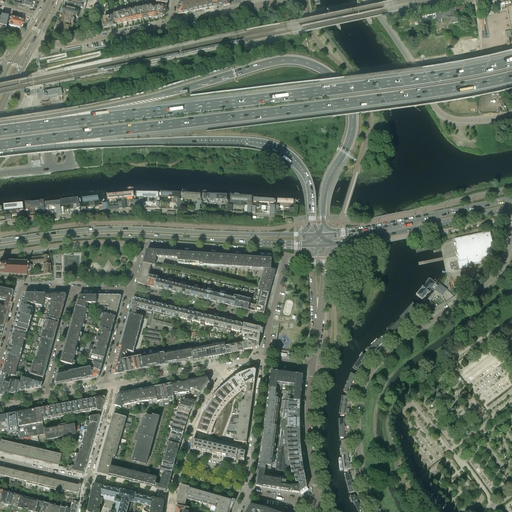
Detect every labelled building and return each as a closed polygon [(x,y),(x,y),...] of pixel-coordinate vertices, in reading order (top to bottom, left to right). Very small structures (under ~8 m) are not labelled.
[(35,2),(29,0),(24,0),(24,3),(22,2),(21,5),(19,4),(18,7),(24,9),(25,6),(32,8),(35,2)] [(69,0),(68,4),(83,8),(85,1),(81,0),(69,0),(70,0),(69,0)] [(156,2),(157,6),(159,17),(165,16),(167,4),(156,2)] [(495,4),(497,10),(505,8),(504,2),(495,4)] [(457,17),(456,12),(463,11),(468,10),(467,5),(441,11),(440,6),(436,6),(437,10),(415,14),(415,15),(407,17),(408,21),(414,20),(415,25),(420,24),(421,27),(429,25),(428,20),(436,19),(436,20),(435,20),(436,24),(439,23),(442,23),(442,19),(448,18),(449,24),(458,23),(458,17),(457,17)] [(63,7),(62,11),(62,13),(65,14),(65,15),(73,17),(77,18),(78,18),(79,11),(63,7)] [(61,19),(60,21),(67,24),(71,26),(70,27),(73,28),(74,24),(75,20),(65,16),(62,15),(61,15),(60,15),(59,18),(60,19),(61,19)] [(10,18),(9,25),(9,26),(14,27),(16,28),(19,28),(19,26),(22,27),(23,22),(22,22),(22,20),(18,20),(19,17),(14,16),(14,18),(10,18)] [(107,18),(103,18),(102,18),(100,25),(103,25),(102,27),(104,28),(111,27),(109,16),(107,17),(107,18)] [(407,21),(406,17),(391,20),(392,25),(407,21)] [(55,25),(54,29),(56,30),(56,31),(61,33),(68,36),(70,30),(69,30),(70,27),(71,26),(67,24),(60,21),(59,20),(59,21),(58,21),(57,24),(57,25),(57,26),(55,25)] [(466,62),(422,69),(427,78),(439,100),(450,99),(466,62)] [(62,96),(61,93),(60,88),(36,93),(38,99),(43,98),(43,100),(62,96)] [(108,209),(107,202),(102,203),(102,205),(99,205),(99,210),(108,209)] [(490,231),(476,234),(454,239),(455,243),(454,243),(454,246),(456,246),(457,254),(456,255),(457,258),(458,257),(459,262),(458,262),(460,268),(468,266),(496,260),(490,231)] [(167,252),(147,250),(145,257),(143,264),(152,266),(154,266),(156,257),(168,258),(168,256),(166,255),(167,252)] [(186,253),(167,252),(166,255),(168,256),(168,258),(179,258),(178,263),(185,264),(186,253)] [(200,254),(186,253),(185,264),(199,265),(200,254)] [(215,255),(200,254),(199,265),(214,266),(215,255)] [(50,274),(50,268),(48,255),(42,256),(25,258),(24,258),(23,258),(22,258),(22,259),(21,260),(22,260),(22,261),(19,261),(20,260),(19,260),(19,261),(16,261),(16,260),(15,260),(15,261),(12,261),(12,260),(11,260),(11,261),(8,261),(8,260),(8,261),(4,260),(4,262),(0,261),(0,272),(3,273),(3,274),(7,274),(7,275),(8,275),(8,274),(11,275),(14,275),(14,276),(15,276),(15,275),(18,275),(18,276),(19,276),(19,275),(22,275),(22,276),(23,276),(23,275),(26,275),(27,272),(30,271),(30,267),(27,265),(27,264),(42,263),(43,268),(43,273),(44,275),(50,274)] [(229,256),(215,255),(214,266),(228,267),(229,256)] [(243,257),(229,256),(228,267),(242,268),(243,257)] [(257,258),(243,257),(242,268),(256,269),(257,258)] [(272,259),(257,258),(256,269),(265,270),(271,269),(272,259)] [(143,269),(142,274),(140,278),(139,278),(138,283),(146,286),(149,274),(152,266),(143,264),(142,269),(143,269)] [(272,282),(276,271),(271,269),(265,270),(262,279),(272,282)] [(160,278),(158,277),(155,288),(168,291),(171,280),(169,280),(168,282),(159,280),(160,278)] [(423,299),(436,283),(430,277),(417,294),(423,299)] [(272,282),(262,279),(259,291),(260,291),(269,293),(272,282)] [(173,281),(171,280),(168,291),(182,294),(184,284),(182,283),(181,285),(173,283),(173,281)] [(186,284),(184,284),(182,294),(195,297),(197,287),(195,286),(194,288),(185,286),(186,284)] [(440,284),(435,290),(438,292),(440,290),(444,293),(447,290),(440,284)] [(199,287),(197,287),(195,297),(208,300),(210,290),(208,289),(208,291),(199,289),(199,287)] [(8,309),(13,293),(12,291),(2,289),(0,300),(5,301),(4,304),(3,304),(2,308),(8,309)] [(212,290),(210,290),(208,300),(221,304),(223,293),(221,292),(221,295),(212,292),(212,290)] [(43,305),(44,300),(46,294),(26,293),(24,295),(21,304),(27,306),(28,303),(42,307),(43,305)] [(226,294),(223,293),(221,304),(234,307),(236,296),(234,296),(234,298),(225,296),(226,294)] [(66,294),(53,294),(51,300),(54,301),(53,303),(64,306),(67,296),(66,294)] [(86,305),(86,295),(81,295),(79,296),(76,306),(83,308),(84,305),(86,305)] [(97,295),(86,295),(86,305),(92,305),(92,306),(97,306),(97,295)] [(120,295),(97,295),(97,306),(97,308),(99,308),(99,305),(101,305),(103,305),(103,309),(103,311),(102,314),(116,317),(121,297),(120,295)] [(133,299),(129,313),(136,315),(137,310),(140,299),(135,298),(133,299)] [(153,303),(140,299),(137,310),(139,311),(140,309),(149,311),(148,313),(150,313),(153,303)] [(64,306),(53,303),(52,302),(48,316),(60,319),(64,306)] [(431,302),(427,307),(431,310),(435,305),(431,302)] [(163,317),(166,306),(153,303),(150,313),(153,314),(153,312),(162,314),(161,316),(163,317)] [(264,314),(266,308),(257,306),(257,305),(254,305),(254,307),(253,309),(253,311),(264,314)] [(84,324),(88,309),(83,308),(76,306),(72,321),(84,324)] [(179,309),(166,306),(163,317),(166,317),(166,315),(175,317),(174,319),(176,320),(179,309)] [(99,328),(100,324),(102,314),(88,309),(84,324),(99,328)] [(192,312),(179,309),(176,320),(179,320),(179,318),(188,320),(187,322),(190,323),(192,312)] [(205,315),(192,312),(190,323),(192,323),(192,321),(201,323),(201,326),(203,326),(205,315)] [(136,315),(129,313),(128,319),(141,323),(143,317),(136,315)] [(113,328),(116,317),(102,314),(100,324),(113,328)] [(218,318),(205,315),(203,326),(205,327),(206,324),(214,327),(214,329),(216,329),(218,318)] [(229,332),(231,321),(218,318),(216,329),(218,330),(218,329),(219,328),(227,330),(227,332),(229,332)] [(141,323),(128,319),(126,325),(139,329),(141,323)] [(59,324),(47,320),(44,329),(56,333),(59,324)] [(245,324),(231,321),(229,332),(231,333),(232,331),(240,333),(240,335),(242,335),(245,324)] [(262,329),(262,328),(245,324),(242,335),(242,338),(242,341),(242,342),(243,343),(244,351),(258,348),(259,347),(261,334),(263,334),(264,329),(262,329)] [(139,329),(126,325),(125,329),(138,333),(139,329)] [(27,331),(15,327),(14,332),(26,335),(27,335),(27,334),(26,333),(27,331)] [(110,336),(112,331),(99,328),(97,333),(110,336)] [(56,333),(44,329),(42,338),(54,342),(56,333)] [(138,333),(125,329),(123,334),(137,338),(138,333)] [(103,363),(107,350),(94,346),(90,345),(91,340),(90,340),(93,331),(90,330),(87,339),(88,339),(86,349),(89,350),(86,359),(94,361),(103,363)] [(14,332),(10,346),(22,349),(25,340),(26,340),(26,338),(25,338),(26,335),(14,332)] [(107,350),(110,336),(97,333),(94,346),(107,350)] [(137,338),(123,334),(122,339),(135,343),(137,338)] [(50,355),(54,342),(42,338),(38,351),(50,355)] [(135,343),(122,339),(121,344),(134,348),(135,343)] [(76,351),(78,347),(77,347),(66,343),(64,348),(76,351)] [(134,348),(121,344),(119,349),(128,351),(133,352),(134,348)] [(23,349),(22,349),(10,346),(9,350),(22,354),(23,349)] [(183,362),(180,348),(175,349),(177,363),(183,362)] [(22,354),(9,350),(7,355),(20,358),(22,354)] [(172,364),(169,350),(163,351),(164,352),(166,365),(172,364)] [(50,355),(38,351),(34,365),(46,368),(50,355)] [(17,367),(20,358),(7,355),(5,364),(17,367)] [(73,365),(74,360),(62,357),(61,362),(73,365)] [(103,363),(94,361),(93,365),(94,367),(94,368),(94,369),(101,371),(103,363)] [(15,376),(17,367),(5,364),(2,373),(8,374),(12,375),(15,376)] [(44,378),(46,368),(34,365),(33,364),(32,366),(30,374),(44,378)] [(29,379),(30,374),(32,366),(26,365),(22,378),(29,379)] [(101,371),(94,369),(91,368),(91,367),(91,368),(93,379),(98,378),(99,376),(101,371)] [(201,418),(196,430),(210,436),(213,429),(210,428),(212,423),(212,422),(213,420),(214,417),(215,416),(217,412),(218,410),(219,409),(221,407),(224,402),(228,398),(230,396),(233,394),(237,390),(242,387),(241,386),(243,385),(243,384),(244,383),(246,387),(245,393),(253,394),(256,371),(255,369),(249,371),(246,371),(245,372),(244,372),(243,373),(242,373),(241,374),(240,374),(239,374),(239,375),(236,377),(234,378),(230,380),(225,385),(220,389),(215,394),(211,400),(207,405),(204,411),(201,418)] [(276,372),(273,371),(271,371),(271,372),(269,386),(269,388),(268,397),(280,399),(281,390),(276,389),(277,384),(278,372),(276,371),(276,372)] [(294,387),(296,374),(278,372),(277,384),(282,385),(294,387)] [(41,387),(44,378),(30,374),(29,379),(25,391),(40,388),(40,389),(42,387),(41,387)] [(301,390),(302,382),(303,377),(303,375),(299,375),(299,374),(296,374),(294,387),(294,392),(294,401),(301,401),(301,392),(302,390),(301,390)] [(25,391),(29,379),(22,378),(21,382),(18,392),(25,391)] [(205,388),(210,383),(207,378),(187,382),(189,392),(190,391),(192,391),(191,390),(195,389),(201,393),(205,388)] [(16,383),(13,393),(18,392),(21,382),(16,380),(16,383)] [(13,393),(16,383),(11,381),(10,384),(7,394),(13,393)] [(5,382),(2,395),(7,394),(10,384),(5,382)] [(187,382),(171,385),(173,396),(174,395),(190,393),(190,391),(189,392),(187,382)] [(171,385),(166,386),(168,400),(169,400),(174,399),(174,395),(173,396),(171,385)] [(168,400),(166,386),(160,387),(163,401),(163,402),(164,406),(164,407),(169,406),(169,400),(168,400)] [(163,401),(160,387),(155,388),(157,400),(157,402),(163,401)] [(130,404),(128,393),(119,394),(117,395),(114,406),(121,408),(121,406),(130,404)] [(196,393),(191,400),(196,401),(200,395),(196,393)] [(253,394),(245,393),(244,401),(241,400),(240,409),(251,410),(253,394)] [(103,397),(93,399),(95,411),(96,416),(99,417),(104,398),(103,397)] [(276,426),(277,421),(280,399),(268,397),(262,442),(274,443),(277,426),(276,426)] [(301,401),(294,401),(284,400),(283,409),(300,410),(300,403),(301,401)] [(39,409),(34,410),(38,435),(44,434),(43,430),(41,420),(39,409)] [(251,410),(240,409),(238,425),(249,426),(251,410)] [(300,419),(300,411),(300,410),(283,409),(282,419),(300,419)] [(34,410),(28,411),(32,436),(38,435),(34,410)] [(32,436),(28,411),(16,413),(19,439),(32,436)] [(19,439),(16,413),(5,415),(7,433),(7,436),(7,438),(19,441),(19,439)] [(127,418),(114,414),(112,419),(114,420),(113,423),(111,423),(110,427),(121,430),(122,428),(124,428),(125,423),(124,422),(125,418),(127,418)] [(96,416),(87,418),(87,422),(85,422),(97,425),(99,417),(96,416)] [(140,427),(138,434),(153,439),(154,438),(155,432),(156,429),(157,427),(159,417),(153,416),(153,418),(150,417),(146,416),(145,419),(144,419),(142,428),(140,427)] [(185,425),(187,420),(176,418),(176,417),(175,417),(175,419),(176,419),(175,422),(185,425)] [(300,423),(300,419),(282,419),(281,423),(280,423),(279,424),(279,426),(281,426),(281,428),(300,428),(300,423)] [(49,429),(43,430),(44,434),(45,440),(74,435),(74,432),(77,432),(77,431),(80,430),(79,424),(75,424),(75,425),(72,425),(72,424),(70,425),(69,422),(65,423),(65,424),(57,425),(57,424),(49,426),(49,429)] [(185,425),(175,422),(174,422),(173,427),(184,430),(185,425)] [(249,426),(238,425),(236,441),(247,443),(249,426)] [(121,430),(110,427),(109,431),(110,431),(111,432),(110,435),(108,434),(106,440),(118,443),(117,443),(119,444),(120,443),(118,443),(119,438),(121,439),(123,433),(121,432),(121,430),(123,431),(123,430),(121,430)] [(183,435),(184,430),(173,427),(171,432),(183,435)] [(300,437),(300,432),(300,428),(281,428),(279,437),(300,437)] [(183,435),(171,432),(170,437),(181,440),(183,435)] [(138,442),(133,461),(146,465),(151,447),(152,445),(153,439),(138,434),(137,434),(136,440),(135,441),(138,442)] [(181,440),(170,437),(168,442),(169,442),(180,445),(181,440)] [(301,445),(301,441),(300,437),(279,437),(278,446),(284,447),(285,446),(301,445)] [(17,457),(20,446),(0,440),(0,452),(2,453),(2,451),(3,451),(11,453),(13,454),(14,454),(13,456),(17,457)] [(118,443),(106,440),(105,445),(107,445),(106,448),(105,449),(104,448),(102,453),(113,456),(116,457),(116,456),(114,455),(115,453),(116,454),(118,448),(116,447),(117,443),(118,443)] [(194,440),(191,449),(236,460),(237,459),(239,459),(239,460),(244,461),(246,451),(245,451),(243,451),(238,450),(235,449),(231,448),(225,447),(221,446),(215,445),(212,444),(205,442),(201,441),(198,441),(196,440),(194,440)] [(21,442),(20,446),(17,457),(22,458),(22,456),(23,456),(34,458),(34,459),(34,461),(38,462),(40,450),(41,447),(21,442)] [(273,457),(274,443),(262,442),(260,455),(273,457)] [(302,454),(301,449),(301,445),(285,446),(284,447),(285,455),(302,454)] [(304,471),(303,463),(287,464),(285,464),(285,455),(284,447),(278,446),(277,457),(275,457),(275,460),(276,460),(275,471),(285,473),(288,473),(291,474),(293,474),(304,471)] [(58,466),(60,455),(40,450),(38,462),(42,462),(42,461),(43,460),(46,461),(53,463),(54,464),(53,465),(58,466)] [(86,466),(88,457),(77,454),(74,453),(72,462),(86,466)] [(108,476),(111,464),(113,456),(102,453),(101,457),(103,457),(103,458),(100,473),(100,474),(108,476)] [(303,463),(302,458),(302,454),(285,455),(285,464),(287,464),(303,463)] [(271,471),(273,457),(260,455),(258,469),(258,471),(256,485),(256,486),(260,487),(262,487),(263,487),(265,475),(269,476),(270,470),(271,471)] [(85,469),(86,466),(72,462),(71,466),(70,466),(67,465),(66,468),(66,471),(69,471),(82,475),(83,474),(85,469)] [(174,464),(164,462),(163,464),(162,464),(161,466),(162,467),(173,470),(174,464)] [(17,470),(7,467),(0,465),(0,475),(15,479),(17,470)] [(114,477),(117,467),(111,466),(109,476),(111,477),(112,477),(114,477)] [(120,479),(123,469),(117,467),(114,477),(117,478),(118,479),(119,479),(120,479)] [(126,480),(128,470),(123,469),(120,479),(121,479),(122,480),(123,479),(126,480)] [(80,489),(81,484),(17,470),(15,479),(26,482),(26,483),(66,493),(66,491),(71,492),(69,500),(72,501),(78,502),(80,489)] [(132,482),(134,472),(128,470),(126,480),(129,481),(129,482),(131,482),(132,482)] [(137,483),(140,473),(134,472),(132,482),(134,483),(134,482),(137,483)] [(167,490),(168,487),(172,474),(163,472),(162,474),(161,474),(159,484),(155,484),(154,487),(155,489),(165,491),(167,490)] [(143,484),(145,475),(140,473),(137,483),(140,484),(141,484),(142,485),(143,484)] [(148,486),(151,476),(145,475),(143,484),(143,485),(144,485),(145,485),(146,485),(148,486)] [(291,492),(293,483),(289,482),(290,478),(287,478),(269,476),(265,475),(263,487),(289,492),(291,492)] [(155,484),(157,478),(151,476),(148,486),(151,487),(152,487),(153,488),(154,487),(155,484)] [(306,480),(294,482),(293,483),(291,492),(300,493),(307,487),(306,480)] [(127,511),(130,502),(152,507),(153,499),(138,495),(136,494),(132,493),(124,491),(121,490),(121,491),(102,486),(100,485),(95,484),(93,485),(88,511),(100,511),(100,510),(99,510),(100,504),(103,505),(104,496),(116,499),(115,502),(118,503),(117,507),(115,506),(114,510),(116,511),(115,511),(112,511),(110,511),(109,511),(127,511)] [(230,511),(231,509),(232,509),(236,500),(181,485),(177,498),(177,503),(185,505),(187,499),(216,507),(217,504),(218,504),(219,504),(220,504),(217,511),(230,511)] [(13,495),(7,493),(4,504),(10,506),(13,495)] [(13,494),(13,495),(10,506),(16,507),(20,496),(20,495),(13,494)] [(32,511),(33,511),(37,500),(20,496),(16,507),(22,509),(22,508),(27,509),(27,510),(32,511)] [(162,511),(163,511),(164,508),(163,508),(164,502),(164,501),(163,501),(153,498),(153,499),(152,507),(150,511),(162,511)] [(37,500),(33,511),(39,511),(42,503),(42,501),(37,500)] [(78,502),(72,501),(70,509),(75,511),(78,502)] [(45,511),(48,504),(42,503),(39,511),(45,511)]
